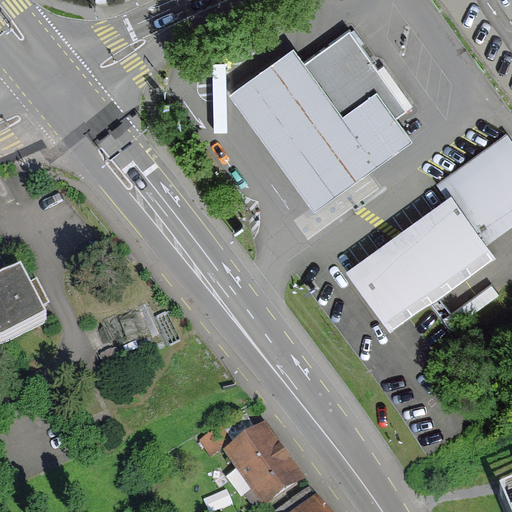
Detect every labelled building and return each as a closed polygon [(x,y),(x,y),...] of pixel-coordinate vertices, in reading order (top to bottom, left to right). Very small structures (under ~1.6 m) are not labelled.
[(350,31),(305,64),(362,145),(398,120),(408,113),(350,31)] [(362,145),(305,64),(295,49),(230,96),(315,213),(413,143),(398,120),(362,145)] [(445,190),(342,264),(389,329),(406,317),(431,353),(452,338),(426,301),(493,254),(481,238),(511,215),(511,145),(502,132),(437,178),(445,190)] [(0,342),(48,318),(41,305),(47,302),(35,280),(29,283),(22,270),(10,277),(0,257),(0,342)] [(125,361),(116,345),(94,357),(103,373),(125,361)] [(303,479),(264,422),(223,450),(262,507),(303,479)] [(511,511),(511,485),(493,493),(501,511),(511,511)] [(331,511),(321,497),(298,511),(331,511)]
